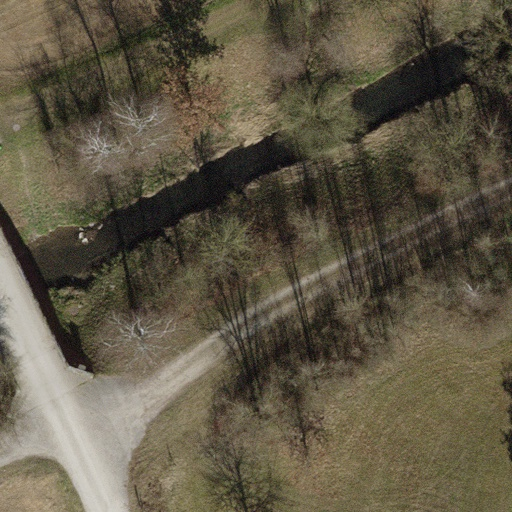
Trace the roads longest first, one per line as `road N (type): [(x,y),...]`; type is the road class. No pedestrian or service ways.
road 1 (track): [(511,195),(0,439)]
road 2 (track): [(270,0),(0,130)]
road 3 (track): [(0,290),(107,511)]
